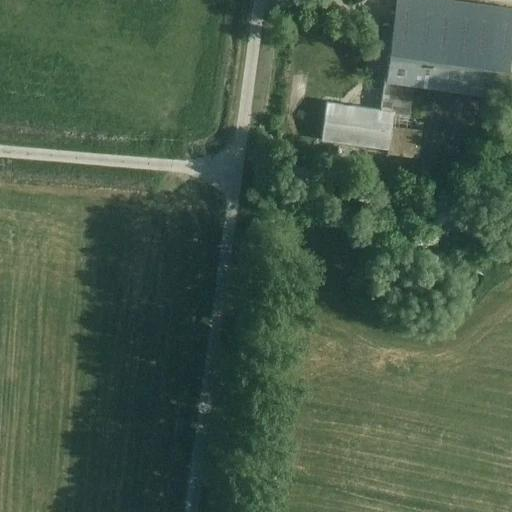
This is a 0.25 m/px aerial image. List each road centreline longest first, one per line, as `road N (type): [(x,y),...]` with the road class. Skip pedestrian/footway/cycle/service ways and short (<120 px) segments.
road 1 (unclassified): [(229,168),(183,511)]
road 2 (unclassified): [(0,150),(229,168)]
road 3 (unclassified): [(251,0),(229,168)]
